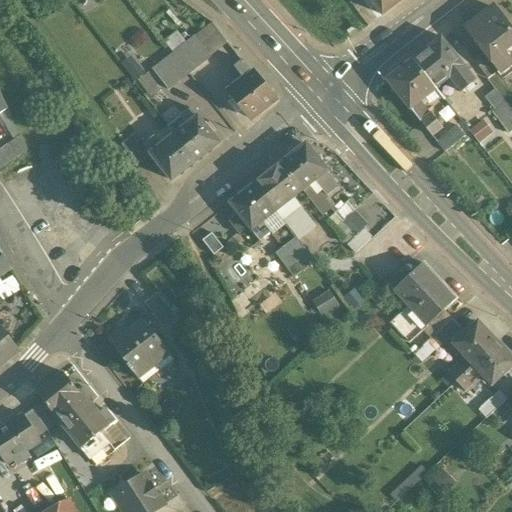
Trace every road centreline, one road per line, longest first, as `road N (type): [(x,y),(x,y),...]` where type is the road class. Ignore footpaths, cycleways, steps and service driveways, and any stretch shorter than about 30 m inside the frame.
road 1 (residential): [(324,95),(134,249),(74,327)]
road 2 (tertiary): [(324,95),(511,291)]
road 3 (residential): [(69,339),(204,511)]
road 4 (tertiary): [(324,95),(449,0)]
road 5 (residential): [(0,209),(74,327)]
road 6 (tertiary): [(237,0),(324,95)]
